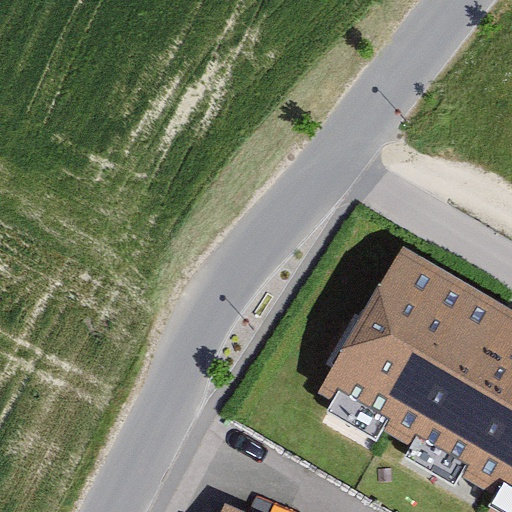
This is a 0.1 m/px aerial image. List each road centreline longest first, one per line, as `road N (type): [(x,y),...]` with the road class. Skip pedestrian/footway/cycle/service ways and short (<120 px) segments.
road 1 (tertiary): [(117,511),(220,290),(344,147)]
road 2 (residential): [(344,147),(511,237)]
road 3 (tertiary): [(344,147),(454,0)]
